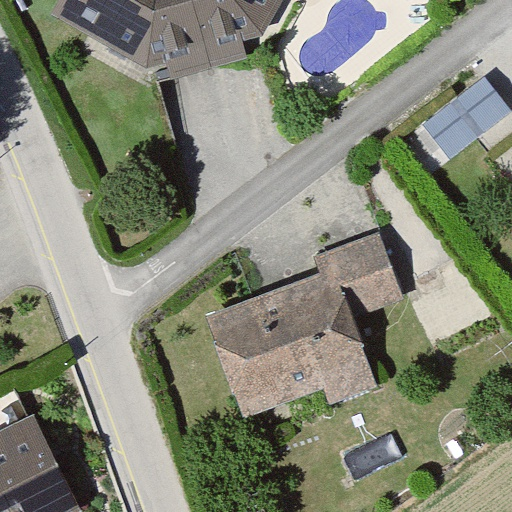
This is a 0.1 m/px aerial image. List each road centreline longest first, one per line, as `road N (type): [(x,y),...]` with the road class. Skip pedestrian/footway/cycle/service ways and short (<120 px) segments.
road 1 (residential): [(511,6),(92,332)]
road 2 (residential): [(0,90),(92,332)]
road 3 (residential): [(92,332),(157,511)]
